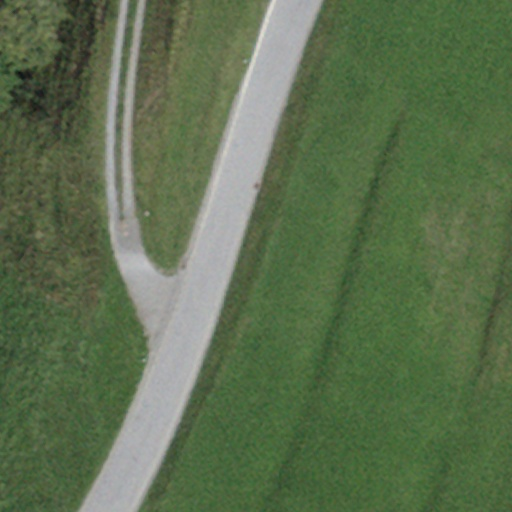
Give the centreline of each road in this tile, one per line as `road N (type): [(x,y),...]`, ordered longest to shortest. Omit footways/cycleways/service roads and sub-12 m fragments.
road 1 (unclassified): [(293,0),(193,321),(105,511)]
road 2 (track): [(193,321),(148,289),(131,263),(119,188),(134,0)]
